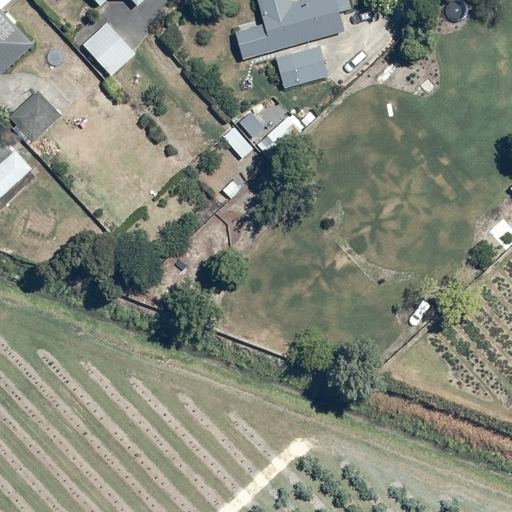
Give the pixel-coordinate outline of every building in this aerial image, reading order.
[(260,0),(268,27),(240,34),(247,61),(349,33),(345,14),(356,11),(353,0),(305,0),(297,2),(296,0),(260,0)] [(0,80),(37,45),(0,6),(0,80)] [(137,52),(108,21),(83,45),(112,75),(137,52)] [(511,36),(500,47),(511,59),(511,36)] [(163,42),(149,54),(168,77),(182,65),(163,42)] [(329,78),(321,46),(275,57),(283,89),(329,78)] [(63,116),(39,89),(8,116),(32,143),(63,116)] [(265,126),(251,110),(238,123),(253,138),(265,126)] [(303,131),(289,114),(256,142),(270,158),(303,131)] [(0,209),(40,175),(1,138),(0,138),(0,209)]
